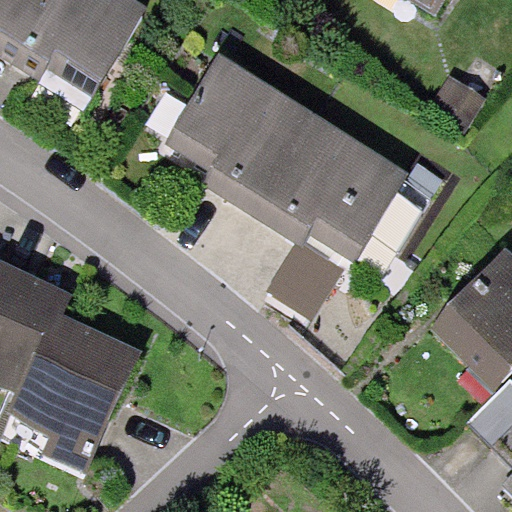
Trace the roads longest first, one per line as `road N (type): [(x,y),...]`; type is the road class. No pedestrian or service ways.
road 1 (residential): [(280,373),(0,156)]
road 2 (residential): [(431,511),(280,373)]
road 3 (residential): [(280,373),(144,511)]
